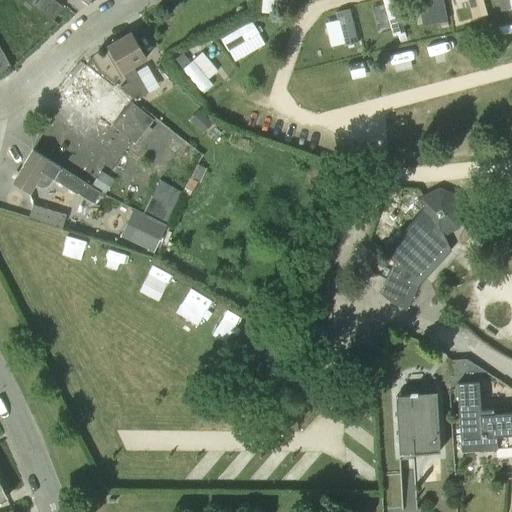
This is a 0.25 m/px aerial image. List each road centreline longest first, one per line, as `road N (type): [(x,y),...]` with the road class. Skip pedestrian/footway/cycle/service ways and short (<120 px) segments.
road 1 (residential): [(0,107),(90,27),(127,7)]
road 2 (residential): [(58,511),(0,384)]
